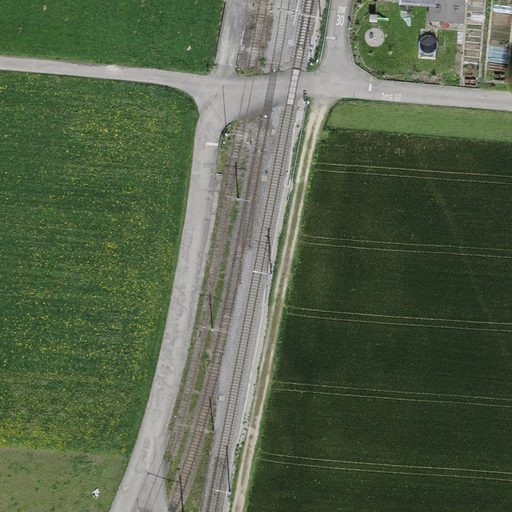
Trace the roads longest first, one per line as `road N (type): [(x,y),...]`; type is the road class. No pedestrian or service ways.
road 1 (unclassified): [(225,81),(145,458),(117,511)]
road 2 (track): [(336,91),(253,511)]
road 3 (unclassified): [(0,64),(225,81)]
road 4 (residential): [(336,91),(511,101)]
